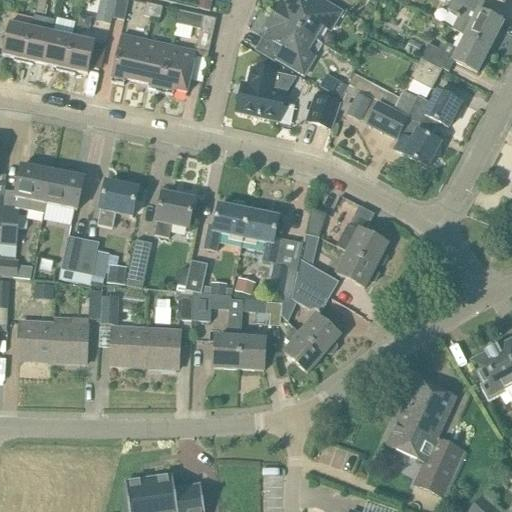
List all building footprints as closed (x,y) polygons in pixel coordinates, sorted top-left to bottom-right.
[(44,14),(46,0),(39,0),(36,13),(44,14)] [(101,0),(97,22),(112,25),(113,19),(113,18),(116,0),(101,0)] [(116,0),(113,18),(113,19),(125,21),(128,0),(116,0)] [(199,0),(197,9),(210,12),(212,2),(202,0),(199,0)] [(280,6),(274,15),(312,38),(319,26),(330,32),(342,14),(318,0),(312,0),(308,8),(293,0),(288,0),(283,8),(280,6)] [(444,0),(451,4),(447,11),(458,17),(451,30),(466,38),(489,50),(503,24),(480,12),(485,4),(477,0),(444,0)] [(151,18),(154,6),(146,4),(143,16),(151,18)] [(154,6),(151,18),(160,20),(163,8),(154,6)] [(202,25),(204,17),(180,11),(177,24),(201,29),(202,25)] [(76,28),(89,31),(91,18),(79,15),(76,28)] [(304,52),(312,38),(274,15),(268,26),(271,28),(265,39),(283,50),(277,61),(304,77),(315,58),(304,52)] [(202,25),(214,28),(216,20),(204,17),(202,25)] [(24,62),(24,61),(31,30),(10,25),(3,56),(16,59),(15,60),(24,62)] [(201,33),(212,36),(214,28),(202,25),(201,29),(201,33)] [(31,30),(24,61),(24,62),(34,65),(34,63),(45,65),(52,34),(31,30)] [(199,40),(199,41),(210,44),(212,36),(201,33),(199,40)] [(66,72),(67,70),(74,39),(52,34),(45,65),(58,68),(58,70),(66,72)] [(126,81),(137,83),(146,42),(121,36),(111,83),(124,86),(126,81)] [(489,50),(466,38),(459,51),(442,43),(438,51),(429,46),(421,59),(443,70),(449,73),(454,62),(477,74),(489,50)] [(66,72),(76,74),(77,72),(88,75),(95,44),(74,39),(67,70),(66,72)] [(199,41),(197,49),(209,51),(210,44),(199,41)] [(171,48),(146,42),(137,83),(149,86),(148,92),(161,94),(171,48)] [(187,94),(195,58),(196,53),(171,48),(161,94),(173,97),(175,92),(187,94)] [(443,70),(421,59),(411,80),(432,91),(443,70)] [(279,123),(286,94),(273,91),(277,76),(251,70),(248,85),(243,84),(236,114),(279,123)] [(394,111),(431,130),(435,123),(448,129),(461,104),(438,93),(432,105),(418,98),(417,99),(404,92),(400,99),(354,75),(349,87),(379,104),(394,111)] [(327,93),(340,101),(348,89),(335,81),(327,93)] [(370,101),(358,95),(348,116),(360,122),(370,101)] [(305,124),(331,132),(340,105),(314,96),(305,124)] [(379,104),(368,126),(398,142),(400,138),(402,139),(395,152),(427,168),(440,144),(428,138),(431,130),(394,111),(379,104)] [(46,205),(52,173),(22,167),(15,199),(4,198),(0,244),(0,260),(15,262),(16,249),(18,229),(26,230),(27,218),(19,217),(20,211),(44,216),(46,205)] [(52,173),(46,205),(77,211),(84,180),(52,173)] [(138,190),(106,184),(98,226),(111,229),(114,214),(132,218),(138,190)] [(179,198),(163,195),(154,238),(168,241),(171,226),(188,229),(194,201),(191,201),(191,198),(189,195),(183,194),(180,195),(179,198)] [(221,234),(243,239),(248,213),(219,207),(215,228),(208,226),(203,251),(217,254),(221,234)] [(354,217),(369,225),(373,216),(358,208),(354,217)] [(311,212),(305,236),(319,239),(326,216),(311,212)] [(291,303),(292,302),(296,280),(300,261),(303,246),(274,240),(279,219),(248,213),(243,239),(245,239),(262,243),(266,244),(262,263),(274,265),(273,270),(268,298),(291,303)] [(349,253),(376,268),(377,265),(381,267),(384,265),(388,259),(387,255),(383,253),(387,245),(360,231),(360,232),(348,226),(336,247),(349,253)] [(74,285),(83,241),(67,238),(59,282),(74,285)] [(99,244),(83,241),(74,285),(90,288),(99,244)] [(143,290),(152,245),(136,242),(127,287),(143,290)] [(376,268),(348,254),(337,276),(365,290),(369,282),(372,284),(375,282),(379,276),(378,272),(375,270),(376,268)] [(0,260),(0,277),(16,279),(18,262),(15,262),(0,260)] [(319,293),(330,299),(339,284),(300,261),(296,280),(319,293)] [(193,294),(201,296),(207,266),(191,263),(184,292),(193,294)] [(107,285),(125,287),(127,269),(109,267),(107,285)] [(320,314),(330,299),(319,293),(296,280),(292,302),(310,313),(315,311),(320,314)] [(0,307),(10,308),(11,282),(0,281),(0,307)] [(54,300),(55,285),(35,284),(35,299),(54,300)] [(211,289),(210,297),(212,297),(226,298),(227,286),(211,285),(211,289)] [(236,285),(234,293),(251,297),(254,289),(236,285)] [(193,294),(193,298),(192,323),(210,324),(211,311),(212,297),(210,297),(201,296),(193,294)] [(112,326),(117,326),(118,299),(102,298),(100,326),(112,326)] [(177,322),(192,323),(193,298),(178,298),(177,322)] [(230,301),(229,312),(227,339),(215,339),(213,369),(239,370),(241,340),(242,313),(243,302),(231,301),(230,301)] [(243,302),(242,313),(256,314),(255,326),(269,327),(271,304),(243,302)] [(334,344),(340,337),(317,317),(301,336),(324,356),(325,354),(328,356),(332,356),(337,350),(337,346),(334,344)] [(54,326),(52,364),(86,366),(89,320),(71,319),(71,322),(54,321),(54,326)] [(18,362),(52,364),(54,326),(20,324),(18,362)] [(324,356),(301,336),(293,329),(284,340),(292,346),(284,355),(307,375),(324,356)] [(110,367),(144,369),(146,332),(112,330),(111,350),(110,367)] [(180,334),(146,332),(144,369),(178,371),(180,334)] [(241,340),(239,370),(240,370),(264,372),(265,342),(241,340)] [(511,341),(511,342),(498,349),(497,348),(485,354),(486,356),(472,363),(484,385),(481,386),(490,403),(507,394),(505,391),(511,387),(511,341)] [(417,382),(387,445),(425,463),(415,485),(443,499),(464,455),(436,441),(456,400),(417,382)] [(372,476),(389,478),(390,467),(383,466),(384,458),(375,457),(372,476)] [(204,511),(201,486),(175,489),(173,476),(126,482),(129,511),(204,511)] [(67,511),(70,502),(37,494),(33,511),(67,511)]
